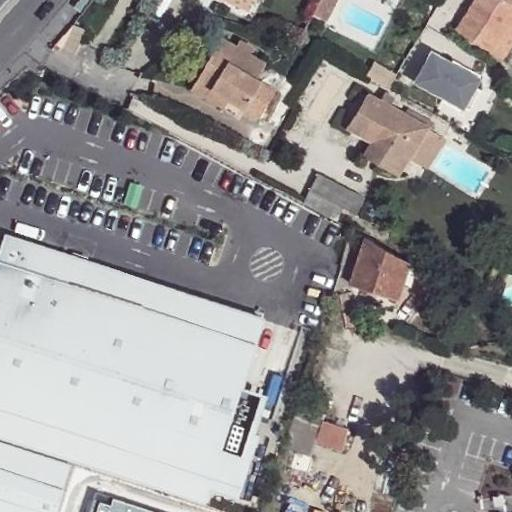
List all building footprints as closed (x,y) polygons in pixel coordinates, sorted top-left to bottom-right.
[(227,0),(251,11),(256,0),(227,0)] [(342,0),(322,0),(316,13),(331,21),(342,0)] [(511,0),(473,0),(456,27),(491,51),(511,18),(511,0)] [(511,18),(491,51),(502,57),(511,42),(511,18)] [(228,98),(259,115),(276,89),(255,77),(264,62),(249,54),(235,45),(220,36),(205,62),(219,71),(210,86),(228,98)] [(235,45),(249,54),(252,47),(238,38),(235,45)] [(463,64),(436,46),(414,79),(441,97),(463,64)] [(397,72),(372,57),(365,71),(390,85),(397,72)] [(222,106),(228,98),(210,86),(219,71),(205,62),(190,87),(222,106)] [(372,140),(364,153),(387,166),(413,119),(388,105),(391,100),(384,97),(382,101),(366,92),(346,126),(372,140)] [(426,166),(443,133),(413,119),(387,166),(397,171),(406,155),(426,166)] [(311,190),(335,202),(357,213),(365,196),(319,173),(311,190)] [(311,190),(303,203),(329,216),(335,202),(311,190)] [(369,237),(354,282),(382,291),(378,303),(395,308),(398,297),(400,298),(412,260),(369,237)] [(239,403),(264,326),(101,273),(87,269),(9,244),(0,270),(0,441),(206,508),(210,494),(239,503),(259,441),(254,439),(263,411),(239,403)] [(89,263),(87,269),(101,273),(103,267),(89,263)] [(305,401),(289,449),(314,459),(319,442),(345,451),(352,429),(325,420),(329,408),(305,401)] [(58,511),(72,472),(0,448),(0,511),(58,511)]
